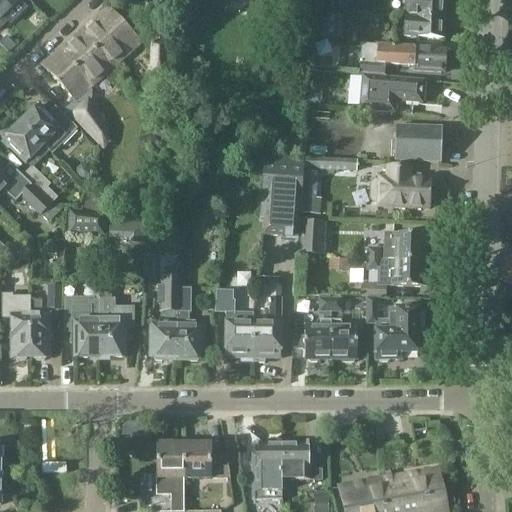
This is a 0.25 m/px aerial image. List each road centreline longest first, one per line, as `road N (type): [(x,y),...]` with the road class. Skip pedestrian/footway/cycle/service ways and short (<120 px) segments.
road 1 (residential): [(482,398),(483,0)]
road 2 (residential): [(482,398),(96,402)]
road 3 (residential): [(87,0),(0,87)]
